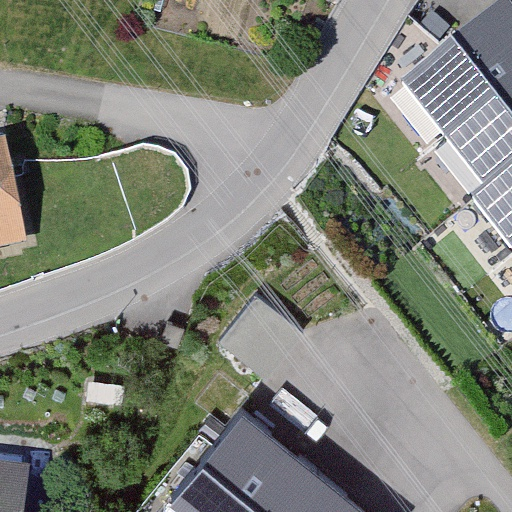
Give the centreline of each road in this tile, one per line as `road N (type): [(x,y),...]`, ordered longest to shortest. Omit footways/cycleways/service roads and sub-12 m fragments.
road 1 (unclassified): [(0,314),(84,285),(196,231),(289,139)]
road 2 (unclassified): [(289,139),(0,88)]
road 3 (residential): [(359,322),(511,506)]
road 4 (unclassified): [(289,139),(373,0)]
